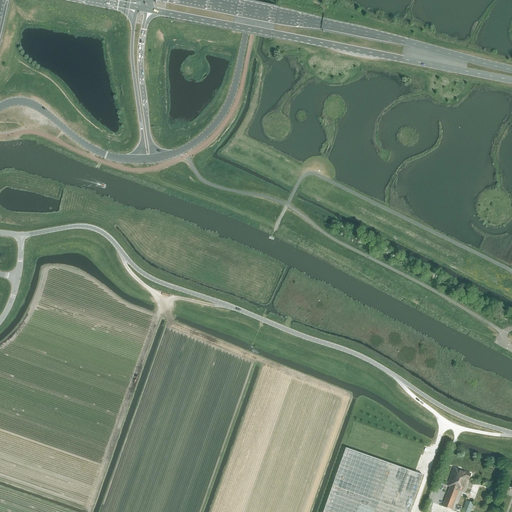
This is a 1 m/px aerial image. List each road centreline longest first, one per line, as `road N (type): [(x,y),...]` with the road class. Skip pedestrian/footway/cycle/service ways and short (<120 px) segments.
road 1 (unclassified): [(511,433),(461,417),(358,354),(159,282),(93,227),(20,234)]
road 2 (secondary): [(147,10),(511,80)]
road 3 (secondary): [(511,68),(195,0)]
road 4 (unclassified): [(153,158),(188,147),(221,116),(251,0)]
road 5 (track): [(276,229),(126,169)]
road 6 (unclassified): [(143,159),(97,151),(25,101),(0,106)]
road 7 (unclassified): [(135,7),(131,52),(143,159)]
road 8 (unclassified): [(153,158),(140,59),(147,10)]
